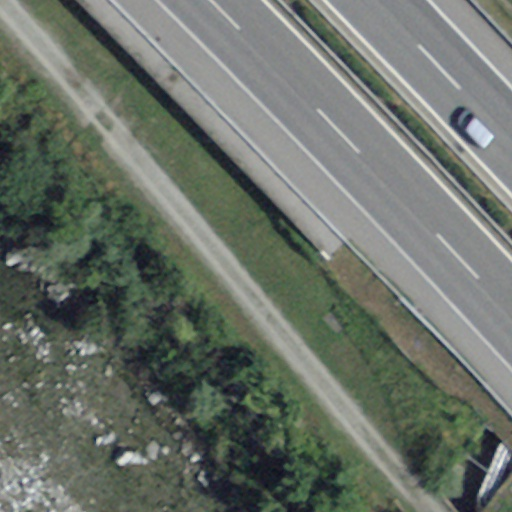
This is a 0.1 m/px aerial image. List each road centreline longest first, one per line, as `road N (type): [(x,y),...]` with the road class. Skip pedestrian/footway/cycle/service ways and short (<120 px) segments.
road 1 (motorway): [(213,0),(511,327)]
road 2 (motorway): [(511,159),(364,0)]
